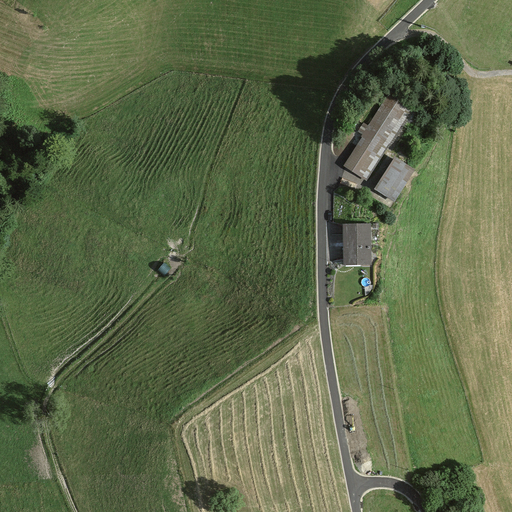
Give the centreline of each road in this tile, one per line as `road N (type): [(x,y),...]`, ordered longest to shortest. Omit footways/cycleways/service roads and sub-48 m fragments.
road 1 (unclassified): [(356,511),(325,337),(326,141),(354,74),(429,0)]
road 2 (track): [(511,72),(477,75),(435,36),(393,34)]
